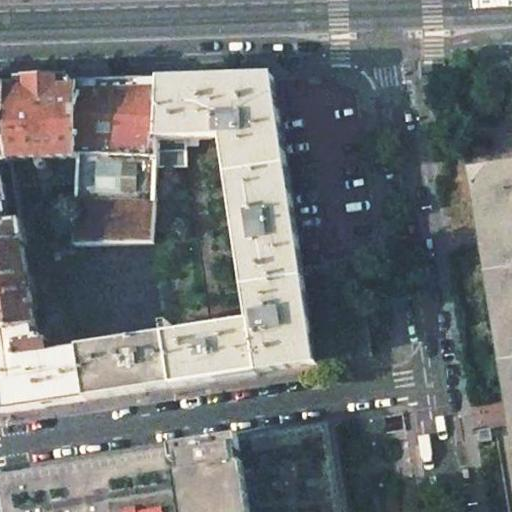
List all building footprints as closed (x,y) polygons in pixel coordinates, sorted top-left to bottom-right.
[(274,78),(162,82),(158,169),(188,168),(187,139),(225,138),(252,322),(211,328),(173,334),(172,324),(165,326),(166,335),(175,387),(317,365),(274,78)] [(155,245),(158,169),(162,82),(83,85),(81,143),(80,186),(78,244),(78,246),(155,245)] [(3,145),(81,143),(83,85),(11,87),(3,144),(3,145)] [(0,143),(3,144),(11,87),(0,87),(0,143)] [(13,187),(3,145),(3,144),(0,143),(0,246),(15,246),(25,246),(28,246),(13,187)] [(13,187),(80,186),(81,143),(3,145),(13,187)] [(464,156),(440,160),(446,194),(470,191),(464,156)] [(511,185),(490,189),(505,279),(511,325),(511,185)] [(0,333),(38,328),(25,246),(15,246),(0,246),(0,333)] [(38,328),(0,333),(0,391),(3,391),(7,413),(88,400),(81,349),(53,354),(51,342),(47,342),(46,338),(40,339),(38,328)] [(81,349),(88,400),(175,387),(166,335),(81,349)] [(0,475),(0,511),(342,511),(328,425),(0,475)]
